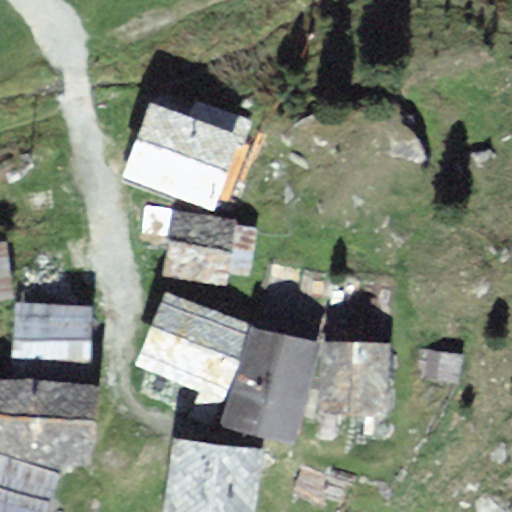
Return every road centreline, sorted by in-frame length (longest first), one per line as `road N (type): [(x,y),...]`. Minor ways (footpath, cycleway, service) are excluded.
road 1 (track): [(80,103),(105,173),(129,305),(100,511)]
road 2 (track): [(64,49),(137,32),(214,0)]
